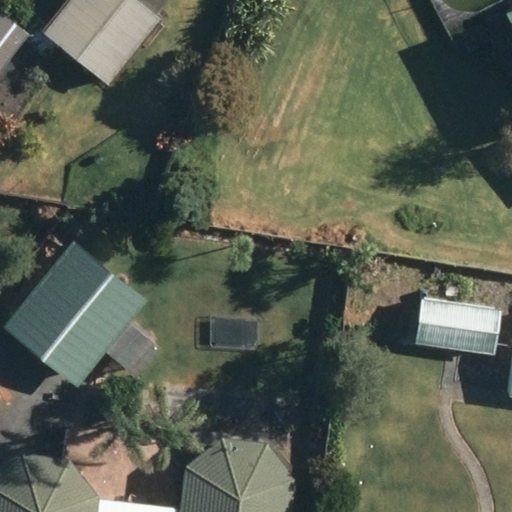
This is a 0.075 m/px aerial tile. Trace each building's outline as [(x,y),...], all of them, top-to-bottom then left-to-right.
[(132,0),(68,0),(42,33),(104,82),(155,18),(132,0)] [(0,78),(34,30),(3,8),(0,11),(0,78)] [(511,9),(502,15),(510,30),(488,41),(511,84),(511,9)] [(82,251),(16,335),(76,382),(142,298),(82,251)] [(418,300),(413,342),(493,353),(498,311),(418,300)] [(148,511),(121,509),(90,505),(92,492),(67,461),(18,454),(0,467),(0,511),(286,511),(290,480),(262,444),(219,438),(183,466),(176,511),(148,511)]
